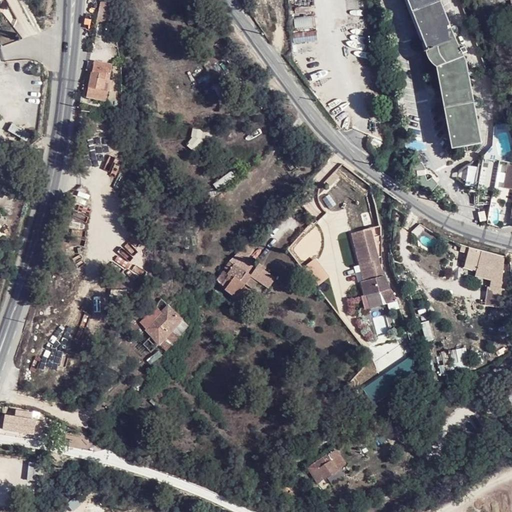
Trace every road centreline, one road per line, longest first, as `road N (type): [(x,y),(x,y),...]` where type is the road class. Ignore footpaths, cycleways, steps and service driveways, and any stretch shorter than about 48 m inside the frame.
road 1 (tertiary): [(224,0),(333,140),(422,206),(511,243)]
road 2 (secondary): [(70,48),(58,152),(0,349)]
